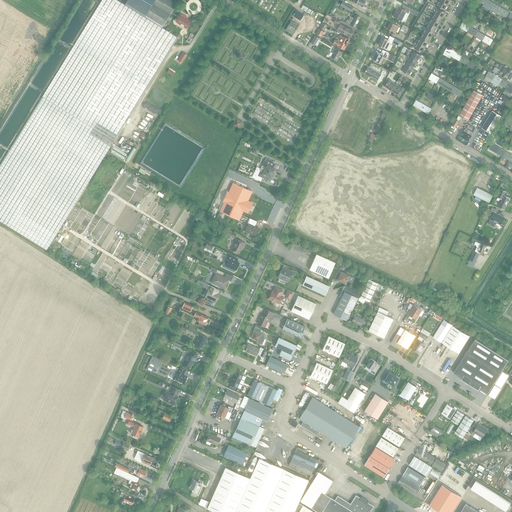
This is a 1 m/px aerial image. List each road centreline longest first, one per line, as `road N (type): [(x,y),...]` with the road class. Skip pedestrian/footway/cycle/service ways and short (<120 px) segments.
road 1 (tertiary): [(222,353),(348,77)]
road 2 (tertiary): [(148,511),(222,353)]
road 3 (unclassified): [(382,492),(282,427),(292,386)]
road 4 (residential): [(348,77),(222,0)]
road 5 (residential): [(440,133),(511,13)]
road 6 (unclassified): [(322,327),(374,344),(446,388)]
road 7 (residential): [(399,108),(464,0)]
road 8 (unclassified): [(382,492),(446,388)]
